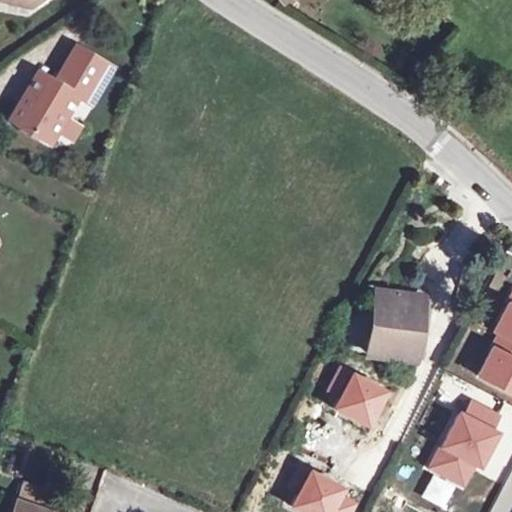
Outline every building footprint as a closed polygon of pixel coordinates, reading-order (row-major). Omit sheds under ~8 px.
[(112,68),(75,46),(55,82),(38,72),(11,120),(40,137),(54,133),(56,130),(64,116),(76,96),(90,104),(112,68)] [(78,124),(64,116),(56,130),(70,139),(78,124)] [(427,299),(376,293),(368,353),(419,360),(427,299)] [(366,372),(324,366),(322,381),(364,387),(366,372)] [(457,415),(429,468),(462,485),(473,464),(477,466),(494,434),(489,431),(496,417),(470,404),(463,418),(457,415)] [(16,503),(42,511),(48,511),(54,496),(22,485),(16,503)] [(42,511),(16,503),(12,511),(42,511)]
